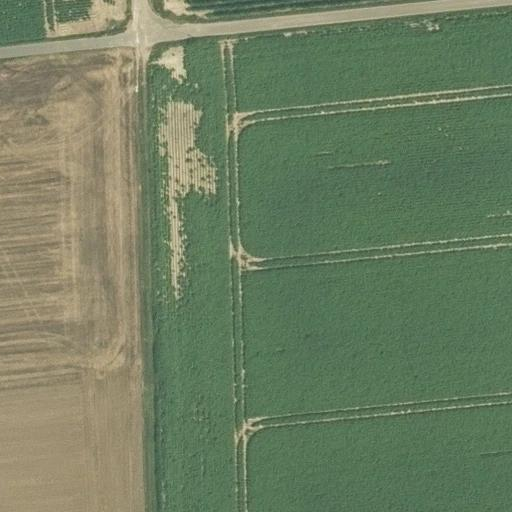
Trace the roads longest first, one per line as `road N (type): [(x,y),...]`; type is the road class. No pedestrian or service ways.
road 1 (track): [(152,511),(139,38)]
road 2 (track): [(511,2),(139,38)]
road 3 (track): [(139,38),(0,53)]
